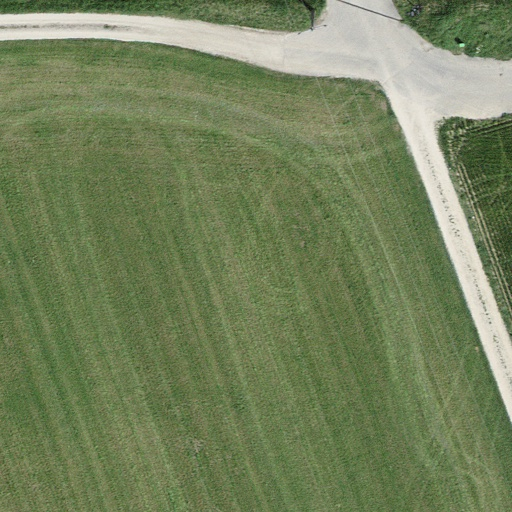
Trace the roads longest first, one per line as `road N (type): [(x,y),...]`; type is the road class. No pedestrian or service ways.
road 1 (track): [(381,45),(254,47),(95,22),(0,28)]
road 2 (track): [(401,63),(402,90),(511,393)]
road 3 (unclassified): [(359,0),(381,45),(401,63),(457,85),(511,81)]
